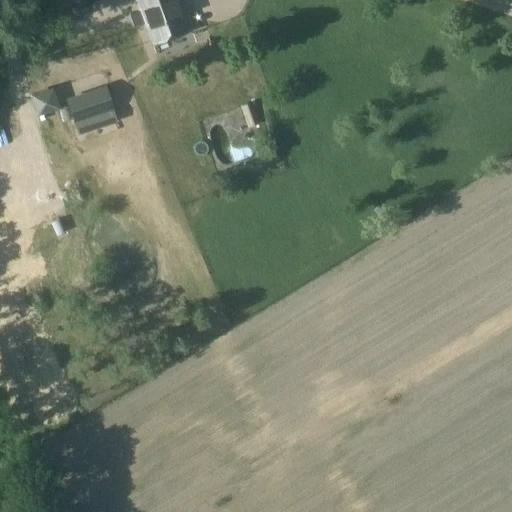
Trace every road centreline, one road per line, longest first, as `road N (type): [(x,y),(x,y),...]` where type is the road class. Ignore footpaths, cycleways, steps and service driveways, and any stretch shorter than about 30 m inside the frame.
road 1 (unclassified): [(188,187),(217,229),(236,239),(256,233),(511,75)]
road 2 (unclassified): [(511,11),(478,0),(204,0)]
